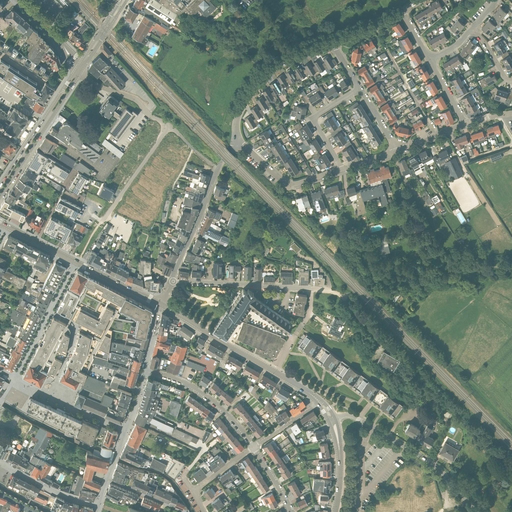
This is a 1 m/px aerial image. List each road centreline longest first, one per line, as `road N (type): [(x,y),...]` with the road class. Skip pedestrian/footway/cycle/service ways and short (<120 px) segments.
road 1 (secondary): [(319,401),(161,304)]
road 2 (residential): [(475,511),(433,464),(351,415),(332,420)]
road 3 (residential): [(169,125),(75,262)]
road 4 (unclassified): [(334,292),(170,281)]
road 5 (residential): [(170,281),(217,169),(239,142)]
road 6 (track): [(354,293),(367,282),(504,267)]
road 7 (residential): [(239,142),(235,122),(259,80),(293,56),(333,44)]
road 8 (secondary): [(0,189),(79,69)]
road 9 (residential): [(252,447),(206,397),(149,370)]
road 10 (unclassified): [(239,142),(286,183),(342,169)]
